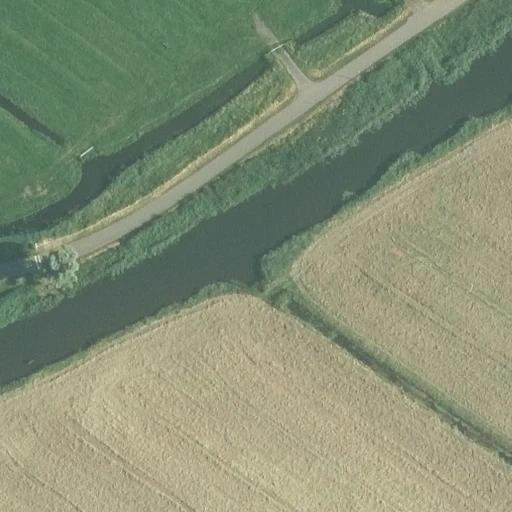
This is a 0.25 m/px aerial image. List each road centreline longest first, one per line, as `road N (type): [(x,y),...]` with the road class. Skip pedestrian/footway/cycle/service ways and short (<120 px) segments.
road 1 (tertiary): [(0,277),(117,241),(464,0)]
road 2 (track): [(274,0),(259,17),(312,104)]
